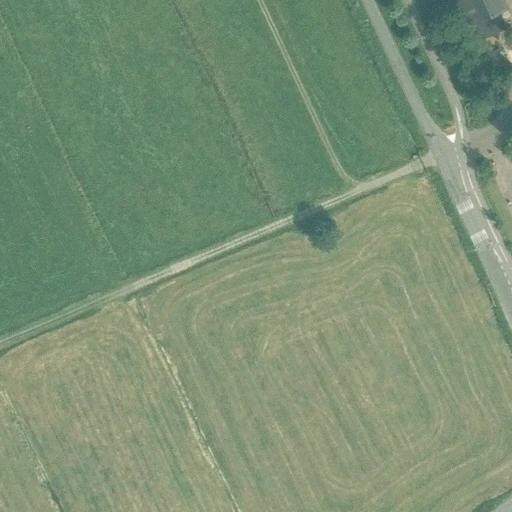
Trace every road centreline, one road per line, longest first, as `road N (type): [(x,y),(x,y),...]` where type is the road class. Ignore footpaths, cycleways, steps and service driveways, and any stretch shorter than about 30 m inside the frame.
road 1 (track): [(440,161),(135,284)]
road 2 (track): [(258,0),(354,191)]
road 3 (unclassified): [(440,161),(364,0)]
road 4 (unclassified): [(511,311),(440,161)]
road 5 (track): [(0,344),(135,284)]
